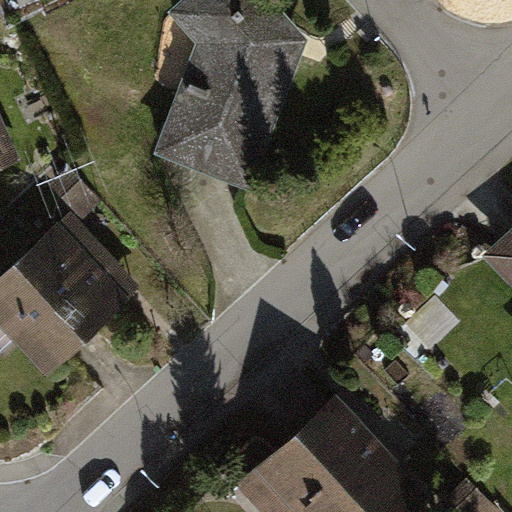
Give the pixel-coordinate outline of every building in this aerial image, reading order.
[(306,33),(275,0),(175,0),(166,8),(194,41),(153,149),(245,182),(306,33)] [(0,173),(25,162),(12,131),(0,136),(0,173)] [(71,211),(0,270),(0,324),(43,369),(137,286),(71,211)] [(511,223),(482,252),(511,285),(511,223)] [(407,511),(426,494),(331,393),(237,483),(262,511),(286,511),(291,508),(294,511),(407,511)]
